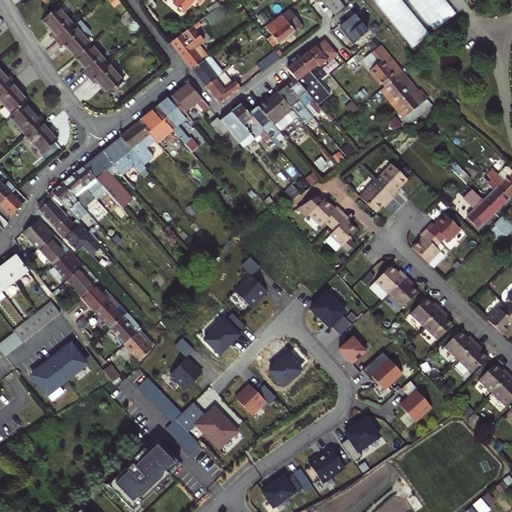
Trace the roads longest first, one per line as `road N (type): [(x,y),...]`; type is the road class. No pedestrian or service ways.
road 1 (residential): [(207,511),(343,403),(337,375),(286,317)]
road 2 (residential): [(408,210),(386,233),(511,356)]
road 3 (residential): [(180,69),(215,108),(324,29)]
road 4 (residential): [(29,208),(151,335)]
road 5 (residential): [(101,125),(77,111),(1,0)]
